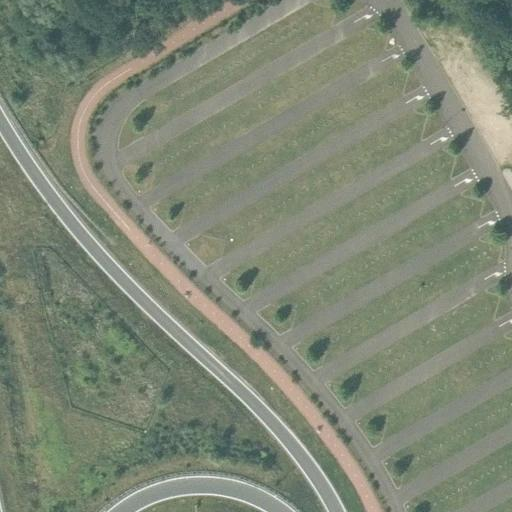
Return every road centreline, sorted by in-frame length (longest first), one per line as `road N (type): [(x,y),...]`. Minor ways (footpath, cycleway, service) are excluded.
road 1 (trunk): [(336,511),(286,438),(89,243),(0,117)]
road 2 (trunk): [(121,511),(165,490),(203,486),(238,489),(282,511)]
